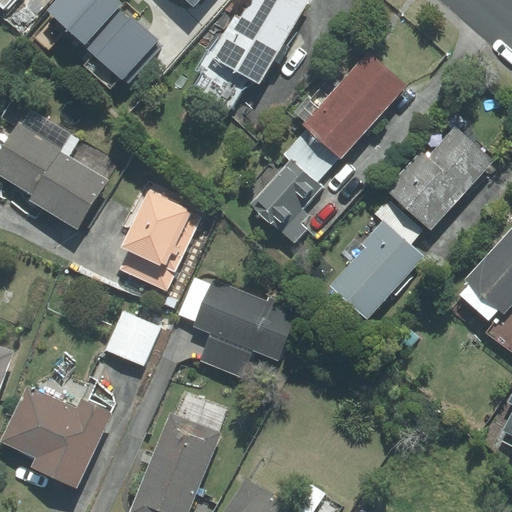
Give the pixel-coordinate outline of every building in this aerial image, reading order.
[(132,0),(68,0),(60,10),(98,41),(95,45),(136,79),(170,38),(132,7),(136,3),(132,0)] [(318,0),(258,0),(249,17),(243,14),(220,55),(264,79),(273,84),(318,0)] [(415,84),(376,50),(340,92),(312,124),(352,158),(415,84)] [(264,79),(220,55),(202,88),(240,109),(246,98),(250,90),(261,84),(264,79)] [(70,147),(25,122),(0,167),(0,170),(43,194),(40,200),(90,228),(117,179),(68,152),(70,147)] [(502,160),(461,126),(435,156),(428,151),(395,188),(443,229),(502,160)] [(288,155),(295,160),(297,157),(325,181),(335,169),(345,157),(311,129),(288,155)] [(257,203),(302,242),(314,229),(308,224),(317,214),(310,209),(330,186),(325,181),(297,157),(295,160),(257,203)] [(201,209),(155,190),(138,229),(144,232),(127,271),(176,292),(207,219),(198,215),(201,209)] [(391,199),(379,214),(387,221),(389,218),(418,243),(429,230),(391,199)] [(418,243),(389,218),(387,221),(368,243),(373,247),(339,286),(377,318),(432,256),(418,243)] [(511,235),(475,278),(481,283),(511,309),(511,235)] [(202,321),(216,284),(199,277),(185,314),(202,321)] [(273,301),(218,280),(216,284),(202,321),(201,325),(218,331),(262,349),(288,358),(305,314),(296,311),(298,306),(274,297),(273,301)] [(511,309),(481,283),(471,294),(502,321),(511,309)] [(511,309),(502,321),(493,332),(511,344),(511,309)] [(165,326),(125,311),(111,350),(150,365),(165,326)] [(424,338),(410,327),(403,334),(417,346),(424,338)] [(250,378),(262,349),(218,331),(206,360),(250,378)] [(0,399),(7,402),(23,351),(0,343),(0,399)] [(85,408),(35,386),(11,441),(47,456),(46,459),(43,466),(90,486),(123,412),(89,397),(85,408)] [(511,411),(503,429),(511,433),(511,392),(507,403),(511,405),(511,411)] [(199,511),(229,432),(177,413),(170,431),(160,460),(140,511),(199,511)] [(308,511),(299,506),(253,477),(231,511),(308,511)] [(314,482),(299,506),(308,511),(320,511),(332,493),(314,482)]
